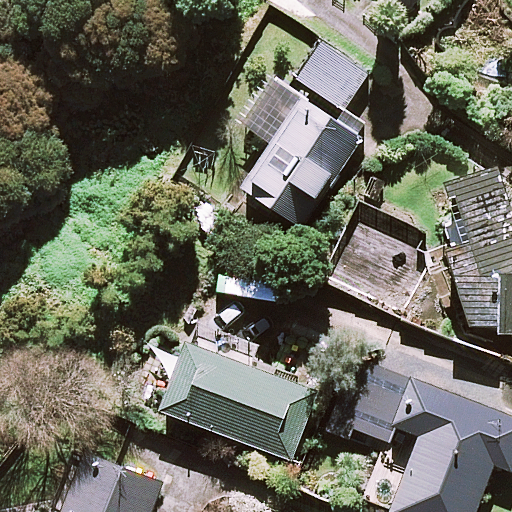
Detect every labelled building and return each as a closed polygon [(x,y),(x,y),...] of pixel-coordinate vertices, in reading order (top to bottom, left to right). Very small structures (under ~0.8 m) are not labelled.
[(373,77),(326,47),(302,85),(349,115),(373,77)] [(304,235),(369,143),(364,140),(369,133),(348,118),(342,128),(283,86),(251,132),(278,151),(247,195),(304,235)] [(511,201),(501,176),(453,190),(474,244),(451,246),(473,333),(502,335),(501,342),(511,342),(511,201)] [(323,399),(196,353),(172,420),(299,466),(323,399)] [(511,475),(511,422),(360,361),(345,398),(330,436),(355,446),(360,434),(395,448),(402,432),(428,442),(399,511),(483,511),(500,471),(511,475)] [(157,511),(166,489),(87,459),(66,511),(157,511)]
